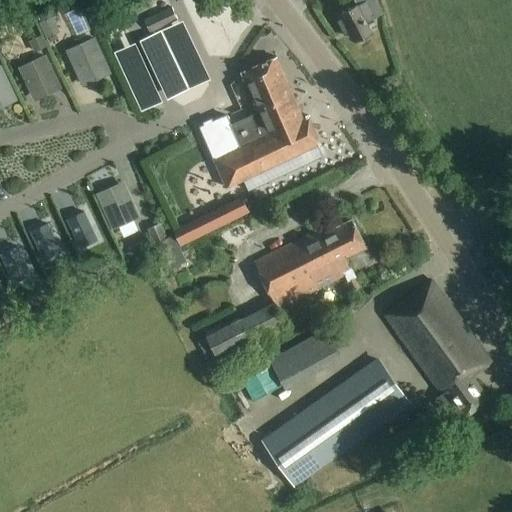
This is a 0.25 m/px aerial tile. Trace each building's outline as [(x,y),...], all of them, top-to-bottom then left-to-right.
[(373,31),(368,22),(383,13),(376,0),(367,0),(365,1),(360,4),(359,3),(343,13),(344,16),(337,20),(344,32),(349,29),(357,41),(373,31)] [(172,6),(144,20),(150,32),(178,19),(172,6)] [(46,38),(59,32),(52,16),(39,22),(46,38)] [(30,40),(35,50),(46,45),(42,35),(30,40)] [(108,68),(93,38),(67,50),(76,69),(84,65),(90,77),(108,68)] [(41,94),(59,86),(45,55),(19,67),(28,87),(36,83),(41,94)] [(226,186),(237,181),(238,183),(321,144),(308,116),(303,118),(274,55),(240,71),(259,111),(230,124),(226,115),(200,127),(226,186)] [(0,103),(14,96),(0,66),(0,65),(0,103)] [(122,202),(117,190),(99,198),(113,229),(139,217),(130,198),(122,202)] [(189,214),(215,206),(210,190),(184,199),(189,214)] [(77,241),(95,232),(85,210),(67,218),(77,241)] [(208,337),(199,342),(213,369),(254,349),(256,354),(275,345),(272,340),(290,332),(288,328),(293,326),(283,305),(344,274),(348,282),(352,291),(360,287),(355,277),(357,277),(347,256),(348,256),(368,246),(354,218),(323,234),(321,228),(256,261),(254,262),(274,302),(221,327),(206,334),(208,337)] [(193,220),(173,230),(174,233),(180,245),(200,236),(194,223),(193,220)] [(40,253),(58,245),(48,223),(30,231),(40,253)] [(145,230),(152,243),(165,236),(158,223),(145,230)] [(173,234),(153,244),(165,270),(186,260),(179,246),(173,234)] [(10,275),(28,267),(18,245),(0,253),(10,275)] [(499,283),(506,278),(500,267),(492,272),(499,283)] [(472,375),(491,361),(431,280),(384,314),(442,392),(434,398),(449,419),(459,412),(463,418),(490,399),(472,375)] [(409,402),(378,359),(264,440),(294,483),(409,402)]
